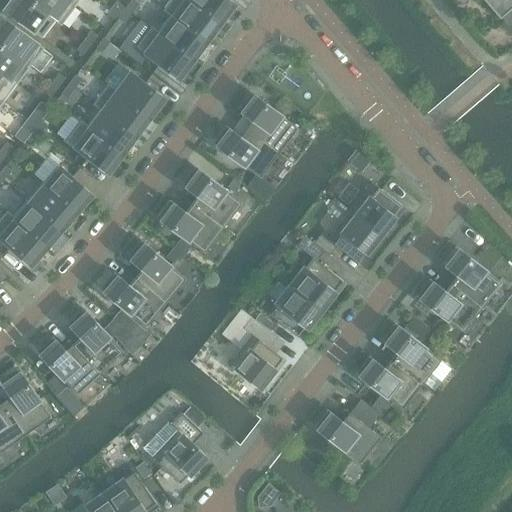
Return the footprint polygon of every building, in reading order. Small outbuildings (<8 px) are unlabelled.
[(61,25),(28,0),(19,0),(9,14),(34,32),(41,38),(54,21),(61,25)] [(74,7),(64,0),(28,0),(61,25),(74,7)] [(131,14),(138,4),(132,0),(131,0),(125,9),(131,14)] [(219,23),(188,0),(171,0),(164,10),(206,41),(219,23)] [(234,4),(228,0),(188,0),(219,23),(234,4)] [(511,0),(493,0),(505,14),(511,8),(511,0)] [(121,15),(125,9),(116,2),(111,8),(121,15)] [(116,22),(118,19),(121,15),(111,8),(106,14),(116,22)] [(124,24),(131,14),(125,9),(121,15),(118,19),(124,24)] [(206,41),(164,10),(163,11),(170,16),(158,32),(151,27),(150,28),(192,59),(206,41)] [(43,49),(5,20),(0,26),(0,45),(29,67),(43,49)] [(192,59),(150,28),(136,47),(178,79),(192,59)] [(90,46),(97,36),(91,32),(83,41),(90,46)] [(102,52),(110,43),(103,38),(96,48),(102,52)] [(83,56),(90,46),(83,41),(76,51),(83,56)] [(29,67),(0,45),(0,72),(16,84),(29,67)] [(16,84),(0,72),(0,99),(3,102),(4,101),(0,97),(0,92),(9,80),(16,85),(16,84)] [(163,98),(135,77),(128,72),(114,90),(108,85),(107,86),(149,117),(163,98)] [(58,88),(65,79),(59,74),(51,84),(58,88)] [(74,90),(81,80),(82,80),(75,75),(68,85),(74,90)] [(51,98),(58,88),(51,84),(44,93),(51,98)] [(67,99),(74,90),(68,85),(61,94),(67,99)] [(149,117),(107,86),(94,104),(135,135),(149,117)] [(297,129),(251,94),(239,110),(254,121),(247,130),(279,153),(297,129)] [(135,135),(94,104),(93,105),(99,110),(87,126),(81,121),(80,122),(122,154),(135,135)] [(42,120),(34,114),(32,113),(27,120),(37,127),(41,121),(42,120)] [(23,126),(32,133),(33,131),(37,127),(27,120),(23,126)] [(40,136),(47,126),(41,121),(37,127),(33,131),(40,136)] [(122,154),(80,122),(65,142),(107,173),(122,154)] [(279,153),(247,130),(241,138),(226,128),(214,143),(260,178),(279,153)] [(33,145),(40,136),(33,131),(32,133),(26,140),(33,145)] [(0,153),(5,157),(13,148),(7,143),(0,150),(0,153)] [(0,177),(3,181),(10,173),(11,172),(5,166),(0,172),(0,177)] [(91,194),(64,171),(57,166),(42,184),(75,212),(91,194)] [(220,187),(195,169),(183,184),(198,196),(191,204),(223,228),(241,203),(231,195),(220,187)] [(231,195),(240,183),(229,175),(220,187),(231,195)] [(405,209),(398,204),(372,183),(350,211),(380,235),(387,225),(391,228),(392,227),(391,226),(405,209)] [(75,212),(42,184),(27,201),(60,230),(75,212)] [(60,230),(27,201),(13,218),(7,212),(6,213),(46,247),(60,230)] [(223,228),(191,204),(185,213),(170,202),(158,218),(204,253),(206,250),(223,228)] [(357,263),(380,235),(350,211),(328,239),(357,263)] [(46,247),(6,213),(0,220),(0,239),(26,262),(30,265),(46,247)] [(313,259),(290,287),(320,310),(328,300),(332,303),(332,302),(345,285),(339,280),(339,279),(316,262),(324,252),(313,243),(305,237),(302,240),(311,247),(306,253),(313,259)] [(191,248),(180,240),(173,249),(184,257),(191,248)] [(186,279),(141,242),(128,257),(142,269),(135,277),(165,303),(186,279)] [(501,283),(463,253),(455,248),(443,263),(448,267),(447,267),(457,275),(451,283),(482,308),(501,283)] [(184,257),(173,249),(166,258),(176,266),(184,257)] [(165,303),(135,277),(128,286),(114,274),(101,289),(145,327),(148,324),(165,303)] [(482,308),(451,283),(444,292),(434,284),(429,281),(417,296),(424,302),(462,332),(482,308)] [(290,287),(268,315),(298,338),(320,310),(290,287)] [(69,322),(68,323),(81,337),(80,337),(77,340),(73,344),(100,373),(123,352),(111,340),(102,330),(83,310),(69,322)] [(120,311),(113,319),(113,320),(141,346),(149,336),(120,311)] [(275,326),(260,314),(256,318),(255,320),(271,332),(272,330),(275,326)] [(285,361),(270,349),(278,339),(251,318),(242,329),(251,336),(230,364),(259,388),(268,377),(271,380),(272,379),(271,378),(285,361)] [(113,320),(102,330),(111,340),(114,337),(131,355),(141,346),(113,320)] [(395,325),(383,340),(387,344),(387,345),(388,345),(397,352),(391,360),(421,385),(422,383),(431,390),(434,392),(451,370),(448,367),(440,361),(440,360),(402,330),(402,331),(395,325)] [(52,338),(38,352),(57,373),(46,383),(58,395),(69,386),(77,395),(100,373),(73,344),(70,347),(65,352),(52,338)] [(369,358),(357,373),(364,379),(382,393),(371,407),(382,416),(393,402),(402,410),(421,385),(391,360),(384,369),(374,362),(373,361),(369,358)] [(51,417),(17,370),(1,381),(11,396),(2,403),(25,435),(51,417)] [(327,411),(315,427),(322,432),(322,433),(360,463),(380,438),(368,428),(371,425),(379,414),(360,399),(352,410),(349,413),(342,423),(333,415),(332,415),(331,415),(327,411)] [(0,452),(25,435),(2,403),(0,404),(0,452)] [(168,423),(143,449),(152,457),(180,483),(205,457),(192,445),(203,434),(181,413),(171,424),(169,422),(168,423)] [(151,474),(143,463),(135,468),(143,480),(151,474)] [(134,473),(105,494),(117,511),(151,511),(158,508),(153,501),(134,473)] [(78,511),(117,511),(105,494),(78,511)]
